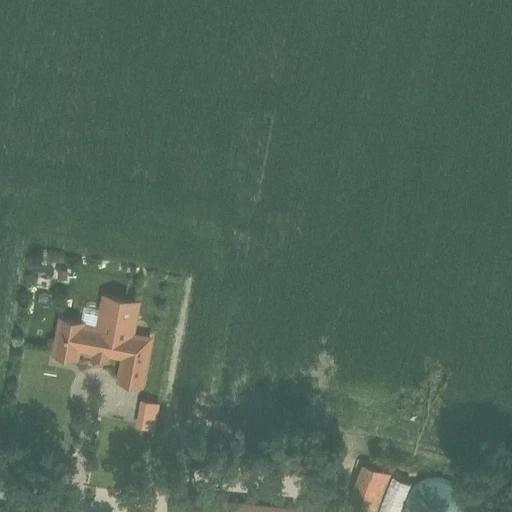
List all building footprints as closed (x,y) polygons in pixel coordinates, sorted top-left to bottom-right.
[(60,313),(53,353),(77,358),(79,345),(95,348),(94,355),(110,358),(110,354),(123,356),(118,379),(143,384),(152,332),(139,329),(145,297),(104,290),(99,320),(60,313)] [(157,426),(161,402),(141,399),(138,422),(157,426)] [(363,464),(346,507),(359,511),(374,511),(390,475),(363,464)] [(459,487),(451,480),(442,476),(432,476),(423,479),(415,484),(409,493),(406,502),(407,511),(406,511),(464,511),(465,504),(463,495),(459,487)] [(181,498),(180,511),(294,511),(295,504),(181,498)]
